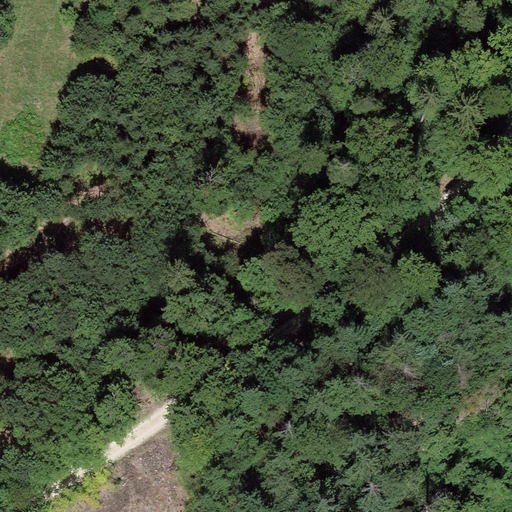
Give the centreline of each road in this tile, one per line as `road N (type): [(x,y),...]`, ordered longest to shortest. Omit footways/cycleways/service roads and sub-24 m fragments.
road 1 (track): [(229,369),(424,220),(511,133)]
road 2 (track): [(12,511),(229,369)]
